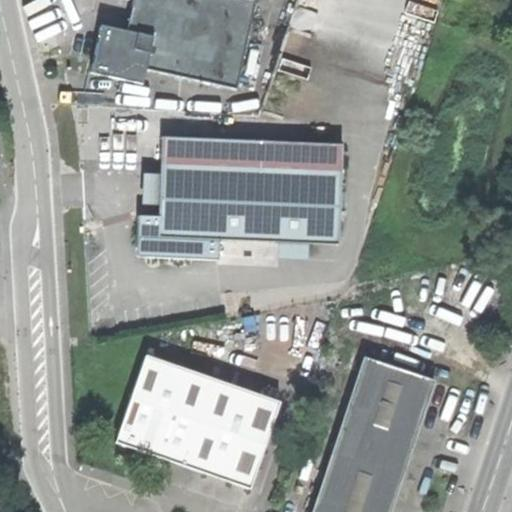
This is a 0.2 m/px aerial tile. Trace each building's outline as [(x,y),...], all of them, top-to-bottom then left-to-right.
[(152,37),(145,70),(236,90),(255,0),(133,0),(129,20),(127,32),(152,37)] [(142,84),(145,70),(152,37),(127,32),(100,26),(90,73),(142,84)] [(156,236),(218,240),(277,243),(307,244),(338,246),(342,172),(160,162),(159,176),(158,206),(157,218),(156,236)] [(141,205),(158,206),(159,176),(142,175),(141,190),(141,205)] [(217,261),(218,240),(156,236),(157,218),(138,217),(136,256),(217,261)] [(306,261),(307,244),(277,243),(276,260),(306,261)] [(188,469),(249,490),(279,404),(148,359),(144,357),(114,443),(159,459),(188,469)] [(390,511),(433,381),(362,358),(311,511),(390,511)]
